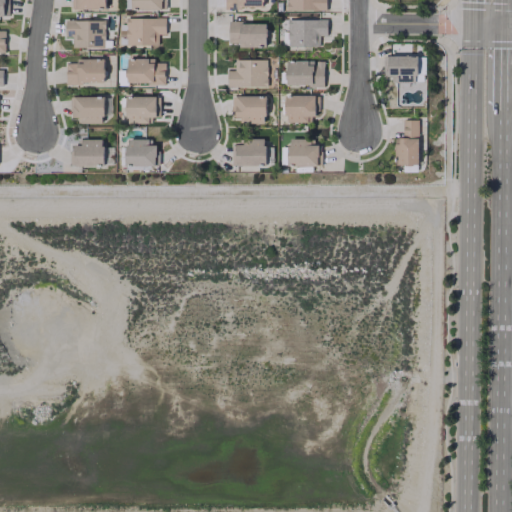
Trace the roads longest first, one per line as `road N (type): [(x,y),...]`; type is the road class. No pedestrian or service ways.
road 1 (primary): [(471,25),(465,511)]
road 2 (primary): [(497,511),(501,152)]
road 3 (residential): [(41,0),(34,133)]
road 4 (residential): [(357,0),(358,132)]
road 5 (residential): [(196,0),(196,132)]
